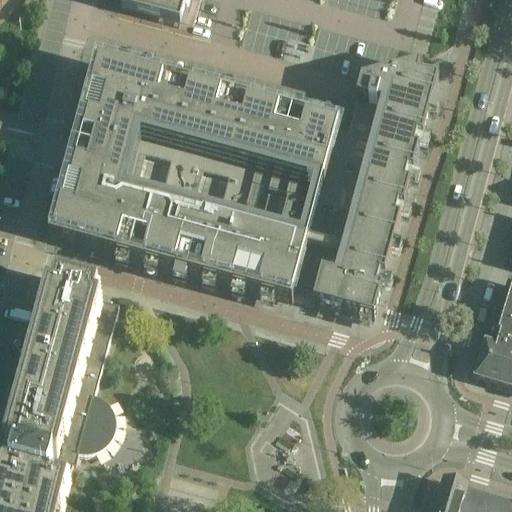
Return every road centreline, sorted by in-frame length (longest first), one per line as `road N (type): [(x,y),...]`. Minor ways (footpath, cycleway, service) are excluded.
road 1 (tertiary): [(507,0),(440,250),(394,373)]
road 2 (residential): [(0,342),(83,0)]
road 3 (tertiary): [(448,312),(499,98)]
road 4 (residential): [(448,312),(472,307),(511,166)]
road 5 (tertiary): [(394,373),(367,380),(346,409),(350,444),(369,464)]
